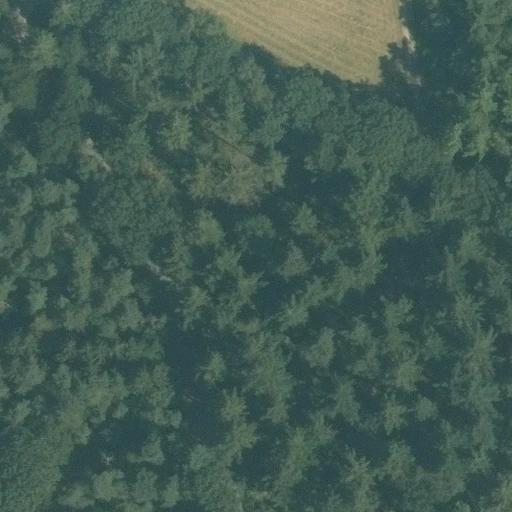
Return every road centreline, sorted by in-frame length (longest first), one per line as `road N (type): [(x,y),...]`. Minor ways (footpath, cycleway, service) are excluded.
road 1 (unclassified): [(231,511),(184,355),(123,196),(16,55),(14,20),(24,0)]
road 2 (unclassified): [(511,209),(90,0)]
road 3 (track): [(413,0),(424,110),(407,156)]
